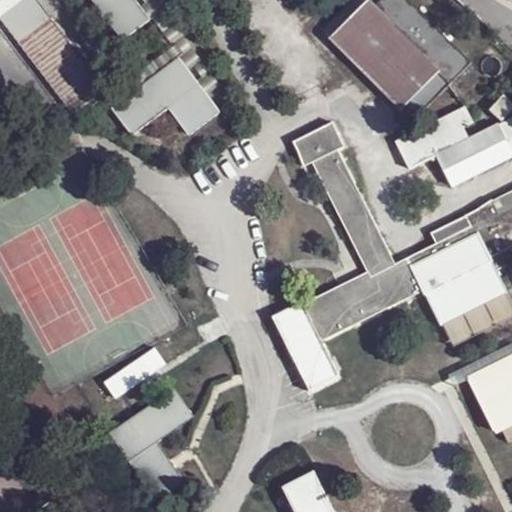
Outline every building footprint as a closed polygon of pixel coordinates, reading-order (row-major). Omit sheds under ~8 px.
[(0,0),(0,16),(19,40),(74,112),(106,88),(50,16),(37,0),(0,0)] [(92,0),(129,47),(158,25),(139,0),(92,0)] [(406,106),(416,117),(450,83),(440,72),(442,70),(408,36),(426,18),(409,0),(374,0),(373,1),(372,0),(367,0),(330,38),(332,40),(335,37),(403,106),(400,108),(402,110),(406,106)] [(177,57),(111,107),(132,133),(168,106),(188,133),(218,111),(177,57)] [(511,100),(505,94),(491,108),(504,120),(511,110),(511,100)] [(511,156),(511,117),(469,140),(463,127),(471,123),(464,106),(394,141),(408,170),(439,154),(454,186),(511,156)] [(439,243),(397,265),(340,150),(346,147),(335,122),(295,142),(301,153),(305,167),(315,162),(369,272),(305,304),(304,303),(275,317),(312,392),(342,378),(323,342),(424,291),(426,295),(491,262),(495,268),(511,259),(511,190),(492,200),(477,211),(468,215),(473,226),(439,243)] [(468,215),(434,233),(439,243),(473,226),(468,215)] [(491,262),(426,295),(440,320),(505,287),(495,268),(491,262)] [(505,287),(440,320),(443,326),(508,293),(505,287)] [(511,358),(470,380),(496,431),(503,427),(511,441),(511,440),(511,358)] [(192,415),(174,388),(109,433),(155,500),(183,481),(155,440),(192,415)] [(337,511),(317,472),(284,488),(295,511),(337,511)]
